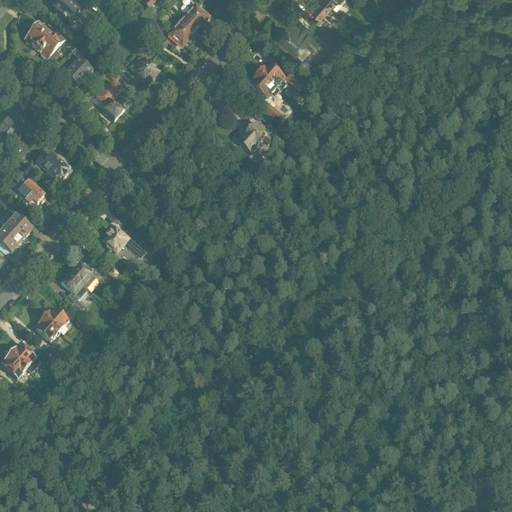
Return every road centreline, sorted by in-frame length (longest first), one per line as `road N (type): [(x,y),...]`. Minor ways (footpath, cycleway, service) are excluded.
road 1 (track): [(64,511),(511,142)]
road 2 (track): [(120,162),(137,176),(419,211),(511,309)]
road 3 (residential): [(115,168),(260,10)]
road 4 (residential): [(0,299),(115,168)]
road 5 (residential): [(115,168),(0,60)]
